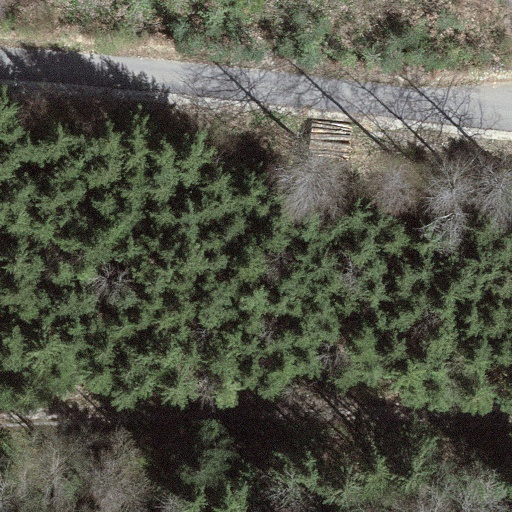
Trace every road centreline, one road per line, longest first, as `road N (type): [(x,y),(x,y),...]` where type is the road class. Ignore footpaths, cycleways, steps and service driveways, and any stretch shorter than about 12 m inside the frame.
road 1 (track): [(0,419),(369,477),(511,482)]
road 2 (unclassified): [(511,120),(0,82)]
